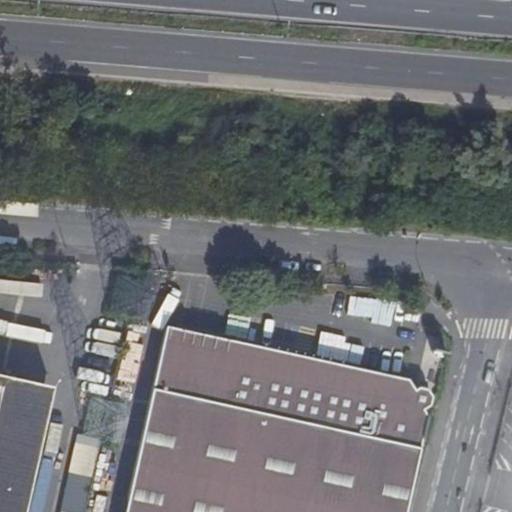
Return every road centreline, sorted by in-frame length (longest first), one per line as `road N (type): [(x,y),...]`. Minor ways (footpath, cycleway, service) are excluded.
road 1 (motorway): [(0,42),(511,81)]
road 2 (unclassified): [(497,260),(0,221)]
road 3 (motorway): [(511,22),(244,0)]
road 4 (unclassified): [(440,511),(497,260)]
